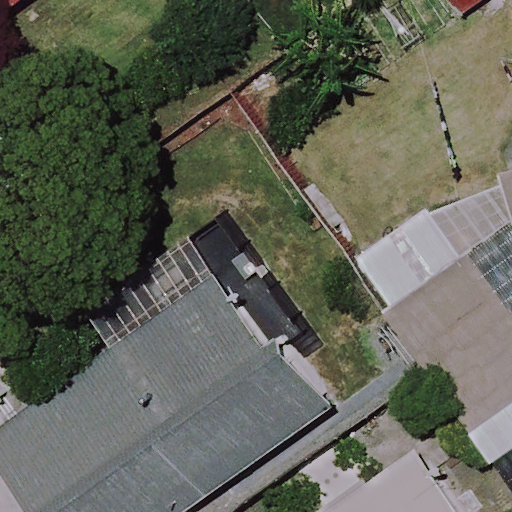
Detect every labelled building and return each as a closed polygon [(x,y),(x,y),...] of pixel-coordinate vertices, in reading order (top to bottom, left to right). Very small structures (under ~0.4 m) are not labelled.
[(19,0),(0,0),(0,10),(2,13),(19,0)] [(0,211),(59,173),(0,80),(0,211)] [(498,462),(511,451),(511,303),(477,256),(511,230),(511,201),(485,165),(352,262),(498,462)] [(189,511),(189,510),(339,404),(238,261),(0,429),(0,450),(43,511),(189,511)] [(0,409),(22,397),(0,357),(0,409)] [(480,511),(431,442),(332,511),(480,511)]
